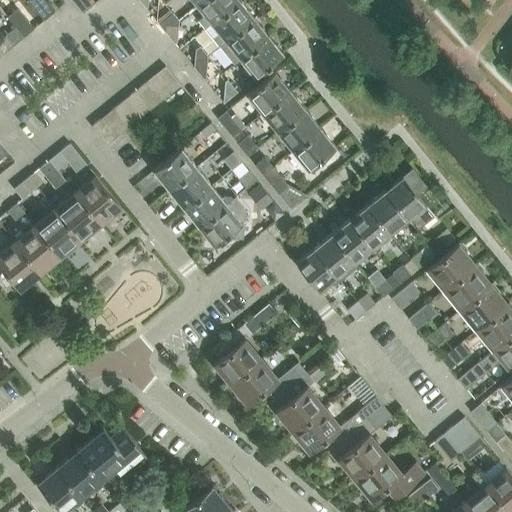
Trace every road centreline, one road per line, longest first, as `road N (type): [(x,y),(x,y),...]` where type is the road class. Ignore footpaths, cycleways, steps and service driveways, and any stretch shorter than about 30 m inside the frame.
road 1 (residential): [(133,370),(306,511)]
road 2 (residential): [(207,298),(68,128)]
road 3 (residential): [(0,435),(83,372),(133,370)]
